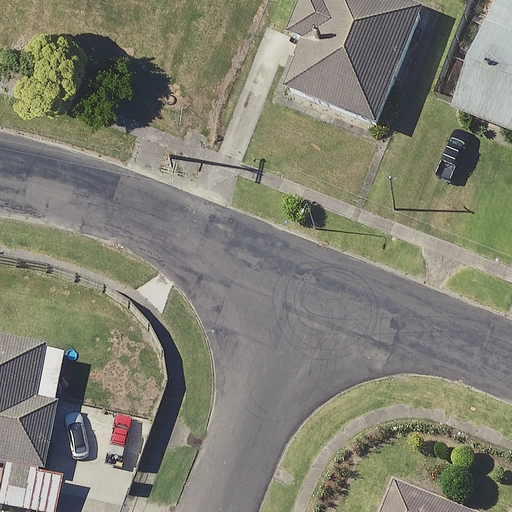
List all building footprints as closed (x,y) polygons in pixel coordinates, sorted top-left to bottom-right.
[(84,0),(81,16),(154,32),(160,0),(84,0)] [(318,0),(300,44),(320,52),(299,101),(394,140),(443,20),(393,0),(318,0)] [(511,10),(470,125),(511,140),(511,10)] [(0,470),(12,473),(3,511),(61,511),(68,485),(58,483),(71,420),(64,419),(76,365),(0,348),(0,470)] [(447,511),(409,497),(403,511),(447,511)]
